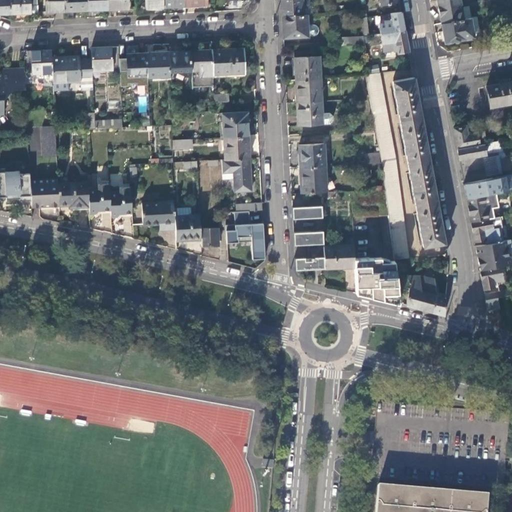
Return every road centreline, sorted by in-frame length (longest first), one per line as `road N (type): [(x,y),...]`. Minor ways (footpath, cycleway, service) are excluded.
road 1 (secondary): [(0,270),(307,341)]
road 2 (secondary): [(278,286),(0,225)]
road 3 (residential): [(265,21),(0,34)]
road 4 (residential): [(265,21),(278,286)]
road 5 (tertiary): [(428,70),(466,272),(465,331)]
road 6 (secondary): [(345,343),(511,389)]
road 7 (secondary): [(313,345),(298,511)]
road 8 (secondary): [(323,511),(338,348)]
